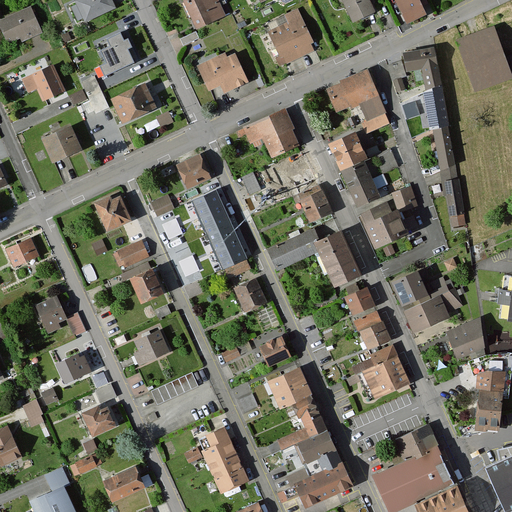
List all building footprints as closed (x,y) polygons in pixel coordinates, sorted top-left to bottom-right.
[(112,0),(78,0),(77,1),(87,22),(116,9),(112,0)] [(187,0),(182,2),(190,19),(193,17),(199,29),(225,17),(220,8),(226,5),(224,0),(187,0)] [(368,0),(344,0),(354,22),(375,14),(368,0)] [(419,0),(395,0),(408,25),(427,15),(419,0)] [(32,6),(0,19),(0,26),(7,44),(20,38),(22,41),(29,38),(29,39),(43,33),(32,6)] [(299,17),(270,31),(282,57),(312,42),(299,17)] [(137,62),(121,28),(100,38),(103,45),(93,50),(100,64),(94,67),(100,79),(137,62)] [(511,80),(495,29),(460,40),(477,91),(511,80)] [(184,42),(200,36),(198,30),(182,35),(184,42)] [(436,47),(407,51),(409,68),(423,66),(427,91),(442,84),(436,47)] [(223,92),(248,81),(236,56),(227,60),(225,56),(201,67),(204,74),(201,76),(208,90),(219,85),(223,92)] [(402,61),(390,65),(394,79),(406,75),(402,61)] [(53,66),(24,80),(30,92),(38,88),(44,100),(65,90),(53,66)] [(370,72),(327,89),(337,112),(360,103),(365,116),(384,109),(370,72)] [(101,90),(93,75),(79,82),(86,97),(101,90)] [(155,108),(144,84),(114,98),(126,122),(155,108)] [(442,84),(427,91),(408,100),(414,112),(422,109),(425,130),(432,128),(448,125),(442,84)] [(271,159),(298,147),(282,111),(236,133),(239,138),(244,135),(249,145),(262,139),(271,159)] [(169,114),(156,119),(161,129),(173,123),(169,114)] [(389,124),(385,114),(362,124),(366,133),(389,124)] [(354,117),(348,119),(351,127),(357,125),(354,117)] [(73,124),(43,138),(55,163),(85,149),(73,124)] [(456,163),(448,125),(432,128),(437,151),(432,153),(434,164),(429,166),(431,175),(441,170),(456,163)] [(356,134),(330,145),(340,168),(366,156),(356,134)] [(390,149),(374,156),(383,173),(398,166),(390,149)] [(209,178),(198,155),(173,166),(184,189),(209,178)] [(305,158),(284,167),(295,191),(315,182),(305,158)] [(348,189),(372,178),(365,163),(341,173),(348,189)] [(466,224),(456,163),(441,170),(442,181),(444,180),(452,227),(466,224)] [(261,191),(253,173),(241,178),(249,196),(261,191)] [(356,207),(380,196),(372,178),(348,189),(356,207)] [(308,222),(329,213),(317,186),(296,196),(308,222)] [(416,205),(410,186),(393,192),(399,211),(416,205)] [(108,229),(133,218),(124,198),(114,202),(112,198),(97,204),(108,229)] [(196,210),(214,249),(234,239),(216,200),(196,210)] [(173,201),(156,209),(159,216),(177,208),(173,201)] [(385,205),(362,215),(376,247),(418,227),(412,216),(399,222),(394,210),(388,212),(385,205)] [(330,288),(359,275),(339,232),(311,245),(330,288)] [(300,234),(267,249),(276,270),(310,255),(300,234)] [(40,255),(32,237),(6,248),(15,267),(40,255)] [(102,237),(94,240),(98,252),(106,249),(102,237)] [(141,242),(114,254),(120,266),(147,254),(141,242)] [(249,269),(246,260),(226,269),(230,278),(249,269)] [(150,261),(121,274),(124,281),(153,268),(150,261)] [(144,301),(167,291),(157,268),(134,278),(144,301)] [(417,271),(390,283),(401,307),(403,306),(413,301),(418,299),(428,295),(417,271)] [(264,302),(254,279),(232,289),(242,312),(264,302)] [(348,297),(359,292),(355,284),(344,289),(348,297)] [(428,295),(418,299),(421,304),(449,292),(448,288),(428,296),(428,295)] [(351,315),(372,306),(365,289),(359,292),(348,297),(344,298),(351,315)] [(451,295),(449,292),(421,304),(416,307),(405,311),(415,333),(445,320),(437,301),(451,295)] [(58,295),(37,305),(45,322),(40,324),(46,335),(61,328),(58,322),(69,317),(58,295)] [(403,306),(405,311),(416,307),(413,301),(403,306)] [(172,313),(168,304),(156,309),(160,318),(172,313)] [(360,332),(381,322),(375,311),(361,318),(360,315),(354,318),(360,332)] [(476,328),(451,337),(457,356),(485,346),(481,318),(474,320),(476,328)] [(367,347),(388,338),(381,322),(360,332),(367,347)] [(169,349),(159,327),(135,338),(140,348),(134,351),(140,363),(169,349)] [(266,365),(289,354),(281,335),(257,346),(266,365)] [(355,375),(397,356),(392,344),(369,354),(371,358),(352,367),(355,375)] [(238,346),(223,352),(227,360),(242,353),(238,346)] [(81,357),(80,354),(57,363),(65,382),(92,371),(85,355),(81,357)] [(507,356),(486,355),(481,425),(459,427),(463,438),(487,433),(488,432),(501,433),(507,356)] [(366,379),(374,398),(409,383),(397,356),(355,375),(359,383),(366,379)] [(451,367),(435,373),(439,381),(455,376),(451,367)] [(308,394),(296,368),(264,382),(276,408),(287,403),(308,394)] [(98,384),(108,380),(104,370),(94,374),(98,384)] [(158,402),(199,384),(193,370),(152,388),(158,402)] [(53,385),(42,389),(47,402),(58,398),(53,385)] [(99,388),(96,389),(101,403),(104,401),(99,388)] [(246,409),(258,404),(253,391),(241,396),(246,409)] [(325,430),(308,394),(287,403),(294,418),(297,416),(303,429),(269,445),(273,454),(294,444),(325,430)] [(99,403),(83,411),(94,434),(117,423),(108,404),(101,408),(99,403)] [(41,415),(29,420),(31,426),(44,421),(41,415)] [(8,425),(0,428),(0,463),(2,467),(23,457),(8,425)] [(454,480),(430,427),(395,443),(404,462),(373,476),(389,510),(454,480)] [(228,429),(201,440),(223,490),(250,479),(228,429)] [(334,449),(325,430),(294,444),(303,463),(334,449)] [(88,451),(98,447),(93,436),(83,441),(88,451)] [(511,452),(486,465),(507,509),(511,506),(511,440),(511,441),(511,452)] [(199,447),(187,452),(190,460),(202,455),(199,447)] [(91,455),(75,463),(80,473),(97,466),(91,455)] [(52,488),(28,499),(33,511),(77,511),(65,486),(71,484),(63,464),(45,472),(52,488)] [(137,466),(103,480),(112,502),(146,488),(137,466)] [(351,486),(343,466),(322,474),(291,487),(286,489),(289,497),(298,493),(302,505),(351,486)] [(287,476),(291,487),(322,474),(320,468),(302,475),(300,471),(287,476)] [(468,511),(456,484),(437,493),(445,511),(468,511)] [(419,511),(445,511),(437,493),(415,503),(419,511)] [(264,511),(259,501),(234,511),(264,511)]
